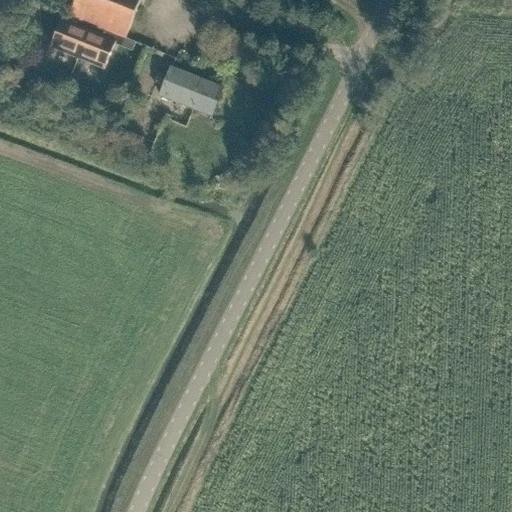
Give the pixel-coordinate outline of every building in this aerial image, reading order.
[(63,22),(54,42),(62,45),(61,48),(87,58),(96,35),(98,36),(106,16),(104,15),(110,0),(80,0),(78,5),(66,0),(61,0),(55,19),(63,22)] [(156,0),(156,1),(245,36),(259,0),(156,0)] [(161,80),(147,114),(167,121),(168,119),(177,123),(187,97),(181,94),(183,89),(161,80)] [(183,89),(181,94),(187,97),(194,99),(196,94),(183,89)] [(187,97),(177,123),(187,126),(186,129),(205,136),(218,103),(196,94),(194,99),(187,97)]
